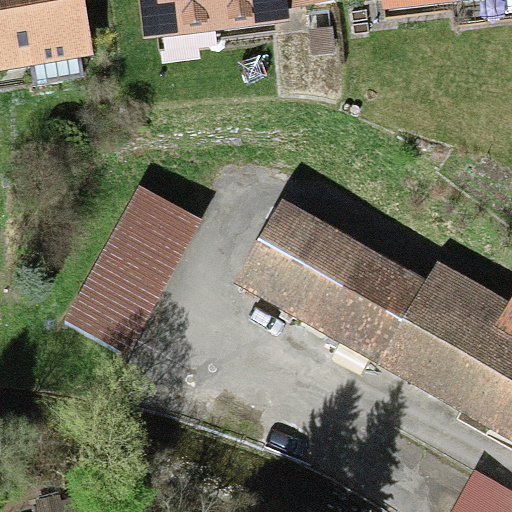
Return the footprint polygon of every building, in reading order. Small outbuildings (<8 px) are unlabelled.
[(71,0),(0,0),(0,63),(32,58),(37,87),(84,79),(71,0)] [(277,20),(274,0),(154,0),(158,35),(277,20)] [(285,0),(287,8),(336,3),(335,0),(285,0)] [(197,223),(141,192),(67,325),(124,356),(197,223)] [(511,342),(286,216),(244,286),(511,437),(511,342)]
